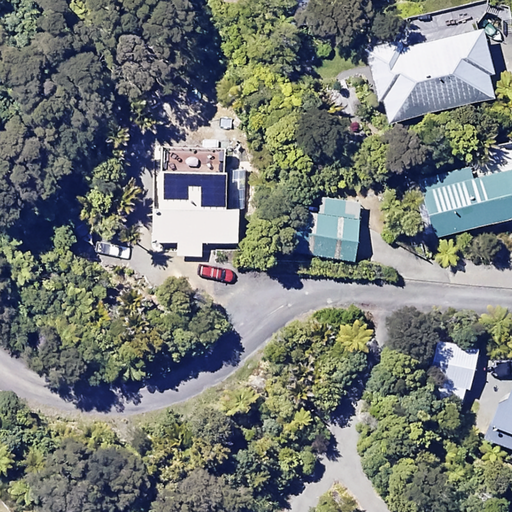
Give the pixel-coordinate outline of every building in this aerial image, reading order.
[(397,39),(355,49),(370,108),(375,107),(381,130),(491,103),(485,78),(489,74),(478,28),(400,48),(397,39)] [(467,169),(413,182),(427,240),(511,219),(511,171),(471,182),(467,169)] [(146,211),(146,243),(173,243),(173,257),(197,257),(197,246),(234,246),(234,209),(221,209),(221,171),(155,172),(156,211),(146,211)] [(294,214),(290,255),(351,262),(358,204),(318,200),(316,217),(294,214)] [(456,406),(474,350),(435,337),(417,394),(456,406)] [(511,386),(495,393),(479,439),(511,450),(511,386)]
